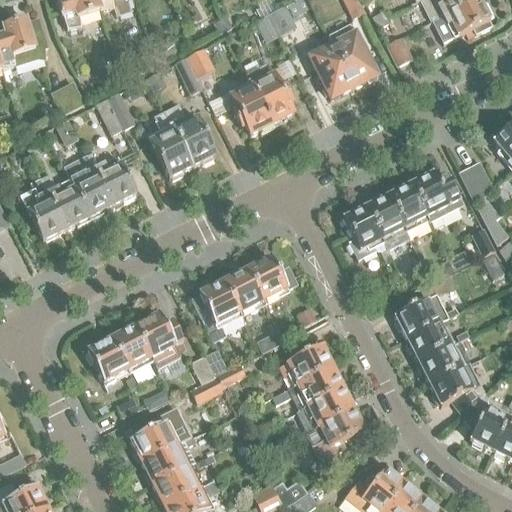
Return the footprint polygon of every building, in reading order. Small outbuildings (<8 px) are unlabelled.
[(98,16),(93,0),(70,0),(70,1),(59,4),(59,3),(57,4),(66,35),(80,33),(78,21),(98,16)] [(93,0),(98,16),(100,16),(113,13),(118,11),(120,20),(130,16),(125,0),(93,0)] [(364,17),(354,0),(344,0),(341,2),(352,24),(364,17)] [(476,0),(475,0),(422,0),(409,7),(410,10),(420,4),(430,24),(476,0)] [(492,23),(486,9),(482,11),(476,0),(430,24),(443,50),(489,26),(488,25),(492,23)] [(296,32),(285,11),(267,20),(278,42),(296,32)] [(373,25),(384,19),(382,16),(371,22),(373,25)] [(388,26),(384,19),(373,25),(377,32),(388,26)] [(278,42),(267,20),(254,27),(265,48),(278,42)] [(231,31),(225,21),(213,28),(218,38),(231,31)] [(48,54),(39,24),(27,28),(26,23),(3,30),(5,38),(4,38),(4,39),(0,40),(0,69),(1,73),(15,71),(37,64),(45,65),(48,54)] [(376,81),(349,29),(325,41),(352,93),(376,81)] [(352,93),(325,41),(315,46),(320,56),(308,63),(329,105),(352,93)] [(181,42),(161,50),(165,61),(185,54),(187,53),(183,42),(181,42)] [(412,63),(401,42),(386,50),(397,71),(412,63)] [(214,75),(203,54),(184,63),(196,84),(214,75)] [(161,69),(155,58),(149,62),(155,73),(161,69)] [(155,73),(149,62),(142,65),(148,76),(155,73)] [(196,84),(184,63),(174,69),(190,101),(201,95),(195,84),(196,84)] [(291,109),(281,89),(278,91),(276,87),(284,83),(278,71),(270,75),(267,68),(245,79),(250,90),(272,134),(285,128),(283,124),(293,120),(288,111),(291,109)] [(229,92),(224,81),(216,85),(222,96),(229,92)] [(84,110),(72,88),(62,94),(73,116),(84,110)] [(272,134),(250,90),(238,96),(237,93),(227,97),(235,114),(232,115),(241,134),(244,132),(249,142),(258,137),(260,140),(272,134)] [(96,104),(90,93),(83,97),(89,108),(96,104)] [(73,116),(62,94),(51,100),(58,113),(53,116),(57,124),(73,116)] [(134,130),(118,98),(107,104),(123,135),(134,130)] [(123,135),(107,104),(95,111),(111,142),(123,135)] [(214,161),(192,118),(184,122),(178,109),(163,117),(191,173),(201,168),(202,169),(212,164),(211,163),(214,161)] [(191,173),(163,117),(153,122),(159,135),(145,142),(168,185),(171,183),(172,185),(182,180),(181,178),(191,173)] [(74,138),(67,125),(67,124),(56,129),(63,144),(74,138)] [(511,132),(494,147),(509,165),(505,168),(511,176),(511,132)] [(135,200),(117,163),(102,170),(95,157),(92,158),(92,157),(86,160),(112,212),(122,207),(123,209),(133,203),(133,201),(135,200)] [(112,212),(86,160),(62,173),(69,187),(89,227),(103,220),(102,217),(112,212)] [(492,194),(478,167),(458,178),(474,209),(492,194)] [(445,180),(436,185),(432,178),(410,190),(426,222),(428,226),(429,228),(461,211),(445,180)] [(89,227),(69,187),(56,194),(49,179),(39,184),(42,190),(65,235),(75,231),(76,234),(89,227)] [(65,235),(42,190),(19,203),(23,210),(23,211),(42,247),(44,246),(45,248),(56,242),(55,241),(65,235)] [(426,222),(410,190),(387,201),(404,234),(408,242),(408,243),(416,239),(413,233),(428,226),(426,222)] [(404,234),(387,201),(364,213),(381,245),(385,253),(386,256),(409,245),(408,242),(404,234)] [(499,222),(486,205),(476,213),(486,233),(495,225),(499,222)] [(0,236),(9,232),(0,213),(0,236)] [(381,245),(364,213),(342,224),(352,246),(348,248),(357,266),(375,256),(372,250),(381,245)] [(508,241),(495,225),(486,233),(496,251),(496,250),(508,241)] [(494,257),(483,234),(471,241),(482,263),(494,257)] [(510,259),(511,257),(511,251),(508,247),(498,255),(505,266),(511,262),(510,259)] [(386,256),(385,253),(380,256),(385,268),(391,265),(386,256)] [(295,292),(287,275),(278,280),(269,263),(258,269),(257,267),(248,272),(249,274),(246,275),(263,308),(295,292)] [(263,308),(246,275),(235,281),(234,279),(224,284),(225,286),(222,287),(238,321),(263,308)] [(238,321),(222,287),(197,300),(198,301),(191,305),(199,321),(212,348),(225,341),(223,336),(241,327),(238,321)] [(447,324),(429,290),(405,301),(388,310),(405,345),(438,328),(447,324)] [(457,319),(469,313),(466,307),(444,319),(446,321),(447,324),(457,319)] [(309,314),(297,320),(303,331),(304,331),(314,325),(309,314)] [(180,362),(158,320),(147,325),(146,323),(136,328),(137,330),(135,332),(151,362),(156,374),(180,362)] [(449,351),(438,328),(405,345),(407,348),(405,349),(410,359),(412,357),(416,367),(449,351)] [(151,362),(135,332),(123,337),(122,336),(112,341),(113,342),(110,344),(126,375),(151,362)] [(458,347),(469,341),(466,335),(455,341),(458,346),(458,347)] [(268,341),(256,347),(261,359),(274,352),(268,341)] [(126,375),(110,344),(86,357),(87,359),(85,360),(90,369),(91,368),(102,387),(126,375)] [(469,368),(458,347),(458,346),(449,351),(416,367),(418,370),(416,371),(421,381),(423,380),(428,389),(460,373),(469,368)] [(332,374),(321,351),(278,373),(283,382),(291,378),(297,391),(332,374)] [(226,377),(215,354),(204,360),(215,383),(226,377)] [(215,383),(204,360),(189,367),(201,390),(215,383)] [(450,407),(481,390),(469,368),(460,373),(428,389),(433,400),(431,401),(436,410),(438,409),(440,412),(450,407)] [(158,378),(154,370),(149,372),(154,381),(158,378)] [(221,394),(243,382),(238,371),(226,377),(215,383),(221,394)] [(343,395),(332,374),(297,391),(285,397),(271,404),(274,411),(290,403),(298,418),(306,413),(343,395)] [(134,391),(130,382),(125,384),(129,393),(134,391)] [(195,409),(222,395),(221,394),(215,383),(201,390),(188,396),(195,409)] [(511,414),(511,401),(507,412),(487,402),(481,390),(450,407),(473,437),(469,445),(472,447),(471,449),(480,454),(481,451),(491,457),(511,414)] [(354,416),(343,395),(306,413),(298,418),(296,418),(303,434),(294,438),(296,444),(316,434),(318,433),(354,416)] [(140,415),(136,407),(126,412),(130,420),(140,415)] [(511,467),(511,414),(491,457),(494,458),(493,461),(502,465),(503,463),(511,467)] [(341,448),(364,436),(354,416),(318,433),(304,440),(318,467),(344,454),(341,448)] [(183,426),(180,421),(171,425),(174,430),(183,426)] [(183,447),(174,430),(171,425),(128,447),(134,457),(132,458),(137,467),(139,467),(140,469),(175,452),(183,447)] [(195,448),(192,442),(184,447),(186,452),(195,448)] [(186,452),(184,447),(183,447),(175,452),(140,469),(145,478),(142,480),(147,489),(150,488),(151,490),(185,472),(194,468),(186,452)] [(0,483),(25,471),(20,460),(0,470),(0,483)] [(206,469),(203,464),(194,468),(197,473),(206,469)] [(196,494),(185,472),(151,490),(156,500),(154,501),(159,511),(161,510),(162,511),(196,494)] [(327,489),(342,478),(340,474),(325,485),(327,489)] [(385,511),(404,490),(385,474),(369,495),(358,487),(345,503),(355,511),(385,511)] [(329,493),(344,483),(342,478),(327,489),(329,493)] [(217,491),(214,485),(206,490),(205,490),(208,496),(217,491)] [(287,511),(307,499),(298,486),(286,494),(281,487),(273,493),(278,503),(282,511),(287,511)] [(46,511),(45,511),(47,510),(42,501),(41,502),(37,494),(19,503),(11,488),(0,494),(0,508),(2,511),(1,511),(46,511)] [(415,511),(422,504),(404,490),(385,511),(415,511)] [(273,493),(272,492),(253,501),(258,511),(259,511),(278,503),(273,493)] [(205,511),(196,494),(162,511),(161,511),(205,511)] [(313,511),(316,510),(307,498),(307,499),(287,511),(313,511)] [(282,511),(278,503),(259,511),(282,511)]
